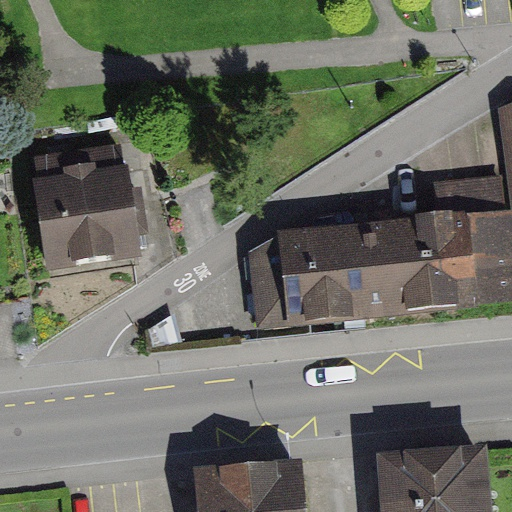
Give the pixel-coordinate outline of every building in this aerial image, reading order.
[(0,0),(0,35),(10,35),(7,0),(0,0)] [(264,254),(271,336),(511,315),(511,109),(502,110),(511,216),(298,235),(300,251),(264,254)] [(134,155),(48,165),(60,274),(146,265),(134,155)] [(499,511),(496,455),(394,461),(397,511),(499,511)] [(319,511),(317,470),(215,476),(217,511),(319,511)]
